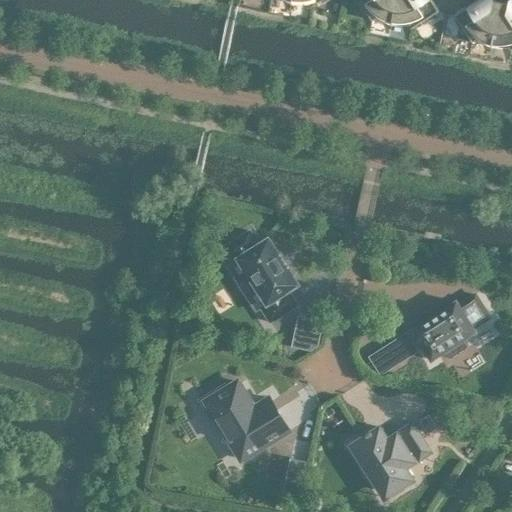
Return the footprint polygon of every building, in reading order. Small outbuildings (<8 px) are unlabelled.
[(358,0),(370,18),(377,14),(380,16),(383,17),(386,19),(389,20),(393,20),(397,21),(400,21),(404,21),(407,20),(411,27),(438,9),(432,0),(358,0)] [(511,0),(472,0),(453,12),(470,39),(477,35),(480,37),(483,39),(486,40),(490,41),(493,42),(497,43),(500,43),(504,43),(507,42),(511,48),(511,47),(511,0)] [(249,230),(222,247),(231,262),(237,258),(246,273),(242,275),(251,290),(255,287),(265,302),(260,306),(269,320),(296,303),(288,289),(298,283),(287,266),(289,265),(280,251),(278,253),(268,236),(257,243),(249,230)] [(455,300),(411,328),(430,358),(443,350),(448,357),(466,345),(462,338),(475,330),(472,326),(489,315),(474,293),(458,303),(455,300)] [(377,354),(364,363),(372,376),(386,368),(377,354)] [(224,381),(197,398),(210,419),(215,416),(241,458),(288,428),(269,397),(253,406),(237,380),(227,386),(224,381)] [(365,433),(357,439),(391,492),(413,478),(405,466),(414,460),(412,457),(415,455),(418,459),(431,451),(411,420),(398,428),(401,432),(397,434),(396,432),(386,438),(378,425),(370,430),(365,433)] [(432,421),(424,426),(428,431),(435,426),(432,421)] [(285,478),(282,489),(298,492),(300,481),(285,478)]
